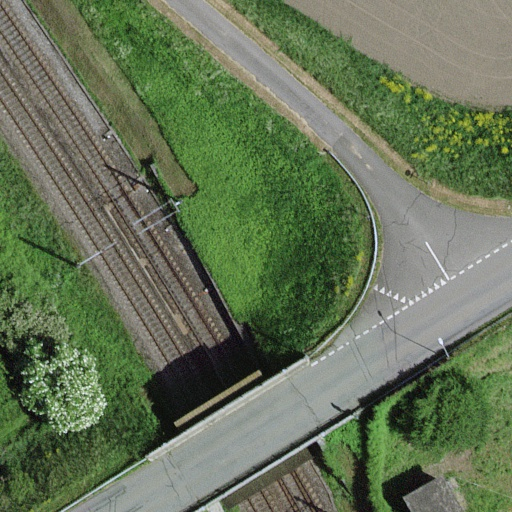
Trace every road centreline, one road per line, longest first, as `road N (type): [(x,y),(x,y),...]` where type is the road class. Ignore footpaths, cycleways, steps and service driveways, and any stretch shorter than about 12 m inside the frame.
road 1 (unclassified): [(185,0),(393,193),(459,304)]
road 2 (unclassified): [(118,511),(459,304)]
